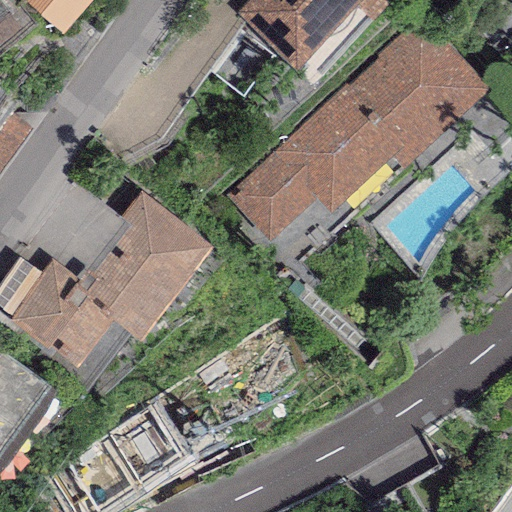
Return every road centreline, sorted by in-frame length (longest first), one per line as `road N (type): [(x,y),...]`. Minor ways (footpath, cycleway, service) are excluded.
road 1 (residential): [(511,328),(376,431),(200,511)]
road 2 (residential): [(0,213),(153,0)]
